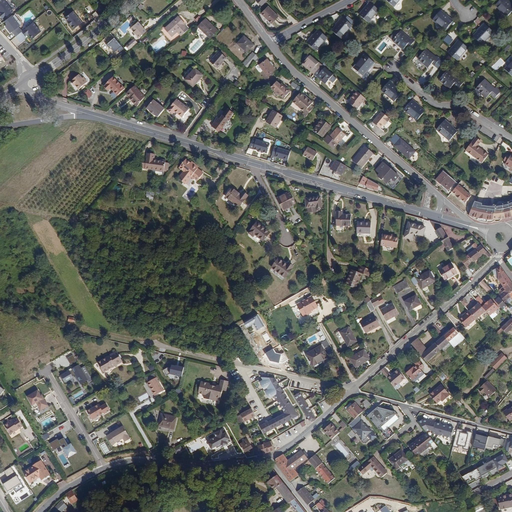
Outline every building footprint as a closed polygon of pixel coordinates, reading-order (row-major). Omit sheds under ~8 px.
[(0,0),(0,15),(3,19),(13,11),(5,0),(0,0)] [(500,0),(496,5),(507,16),(511,11),(511,3),(508,0),(500,0)] [(369,23),(379,10),(370,2),(359,15),(369,23)] [(279,16),(268,5),(261,14),(272,24),(279,16)] [(446,30),(453,21),(441,10),(433,19),(446,30)] [(73,11),(65,18),(74,29),(82,22),(73,11)] [(20,25),(12,15),(4,21),(7,25),(4,26),(11,33),(12,31),(19,26),(20,25)] [(183,35),(189,30),(185,26),(186,25),(179,17),(165,29),(172,36),(177,32),(179,30),(183,35)] [(338,24),(336,26),(332,30),(341,38),(352,25),(342,17),(337,23),(338,24)] [(205,34),(206,33),(211,38),(218,31),(206,20),(199,27),(205,34)] [(33,22),(22,32),(26,36),(29,34),(32,38),(40,31),(33,22)] [(138,22),(131,28),(139,37),(146,31),(138,22)] [(480,29),(478,31),(473,36),(482,44),(494,32),(484,22),(479,28),(480,29)] [(19,26),(12,31),(16,36),(22,31),(19,26)] [(312,37),(312,36),(306,42),(316,51),(327,38),(318,30),(314,35),(312,37)] [(408,43),(411,46),(415,40),(412,38),(411,39),(401,31),(392,41),(403,50),(407,45),(408,43)] [(444,40),(449,44),(454,38),(449,34),(444,40)] [(123,48),(114,37),(106,44),(109,48),(110,46),(114,51),(118,48),(120,51),(123,48)] [(244,37),(237,44),(247,53),(254,45),(244,37)] [(448,52),(457,59),(468,47),(459,39),(448,52)] [(434,61),(436,63),(441,58),(438,55),(437,57),(426,48),(418,58),(429,67),(432,62),(434,61)] [(219,51),(210,61),(217,68),(227,58),(219,51)] [(258,58),(253,53),(243,64),(249,68),(258,58)] [(362,75),(366,70),(369,68),(370,68),(375,63),(365,54),(353,68),(362,75)] [(314,74),(321,65),(310,55),(303,63),(312,71),(311,72),(314,74)] [(501,58),(493,66),(497,70),(504,62),(501,58)] [(274,66),(271,61),(270,62),(267,59),(259,66),(268,76),(276,70),(273,67),(274,66)] [(312,71),(303,63),(302,64),(311,72),(312,71)] [(333,75),(321,65),(314,74),(317,76),(318,75),(326,83),(333,75)] [(195,68),(185,80),(194,87),(204,75),(195,68)] [(455,82),(460,86),(464,81),(459,77),(458,78),(447,69),(439,79),(450,88),(454,84),(455,82)] [(79,75),(72,80),(76,85),(80,89),(88,82),(84,78),(83,78),(79,75)] [(325,84),(326,83),(318,75),(317,76),(325,84)] [(107,84),(105,87),(108,91),(111,88),(118,96),(125,88),(122,85),(121,85),(113,77),(106,84),(107,84)] [(486,97),(490,93),(492,92),(496,96),(501,91),(496,86),(495,88),(485,78),(476,88),(486,97)] [(395,85),(395,84),(390,79),(381,89),(395,100),(403,91),(398,87),(395,85)] [(272,88),(275,91),(273,92),(277,96),(278,94),(284,99),(290,92),(280,84),(280,85),(277,82),(272,88)] [(135,85),(126,93),(131,98),(132,99),(131,100),(137,107),(145,97),(135,85)] [(83,92),(88,98),(93,94),(88,88),(83,92)] [(364,96),(357,90),(353,95),(353,96),(352,98),(349,102),(357,108),(366,97),(364,96)] [(302,91),(294,99),(306,110),(304,113),(307,116),(316,106),(312,103),(314,101),(308,95),(308,96),(302,91)] [(425,110),(420,106),(417,104),(418,103),(413,98),(404,109),(417,120),(425,110)] [(173,114),(175,111),(183,117),(189,109),(177,99),(168,110),(173,114)] [(155,115),(158,117),(165,109),(153,100),(147,108),(150,111),(149,112),(154,116),(155,115)] [(221,124),(224,126),(234,112),(228,107),(221,117),(218,116),(215,120),(217,122),(213,128),(219,132),(221,129),(219,127),(221,124)] [(281,115),(274,110),(266,122),(275,127),(283,116),(281,115)] [(391,118),(382,110),(373,121),(380,127),(384,123),(385,121),(387,123),(391,118)] [(322,119),(313,130),(323,138),(331,126),(322,119)] [(450,124),(451,123),(446,119),(437,128),(450,140),(458,131),(453,126),(450,124)] [(345,135),(337,128),(330,137),(328,135),(324,140),(334,148),(345,135)] [(395,133),(390,139),(395,143),(395,144),(409,157),(416,150),(401,137),(400,138),(395,133)] [(476,136),(466,149),(483,162),(489,154),(478,145),(482,140),(476,136)] [(270,144),(253,138),(249,148),(267,154),(270,144)] [(292,149),(275,144),(272,156),(289,160),(292,149)] [(308,147),(303,155),(313,161),(318,153),(308,147)] [(373,154),(365,147),(353,160),(362,168),(366,163),(365,162),(366,160),(368,160),(373,154)] [(155,156),(147,155),(146,158),(143,158),(141,167),(155,170),(155,171),(163,172),(164,172),(164,171),(167,171),(168,171),(169,171),(170,163),(166,162),(166,160),(161,159),(161,161),(155,160),(155,156)] [(190,164),(191,163),(186,159),(179,168),(184,172),(179,179),(186,184),(192,177),(194,179),(195,178),(198,180),(204,173),(198,169),(194,165),(193,166),(190,164)] [(335,172),(338,173),(342,175),(347,167),(335,160),(330,169),(335,172)] [(376,170),(380,173),(378,176),(387,184),(391,178),(395,181),(399,176),(383,162),(376,170)] [(448,190),(456,181),(443,170),(436,179),(448,190)] [(377,190),(379,185),(368,179),(366,187),(377,190)] [(459,183),(453,191),(457,194),(456,195),(461,199),(461,198),(465,202),(472,195),(459,183)] [(232,188),(226,197),(239,207),(248,195),(243,192),(241,195),(232,188)] [(296,203),(291,193),(288,194),(287,193),(277,198),(284,211),(294,206),(293,204),(296,203)] [(317,211),(322,211),(320,197),(306,198),(307,208),(316,207),(317,211)] [(482,203),(475,201),(469,215),(472,217),(474,218),(476,218),(478,218),(482,203)] [(503,218),(506,217),(503,203),(503,201),(500,202),(499,204),(496,204),(494,218),(497,218),(499,218),(503,218)] [(503,203),(506,217),(511,215),(511,213),(508,202),(503,203)] [(488,219),(490,204),(482,203),(478,217),(488,219)] [(337,212),(336,226),(351,226),(351,215),(342,215),(342,212),(337,212)] [(439,224),(429,221),(442,241),(448,251),(454,247),(450,241),(451,241),(447,234),(446,235),(439,224)] [(253,237),(255,235),(263,241),(270,232),(257,222),(249,233),(253,237)] [(371,222),(366,222),(366,224),(357,223),(357,233),(371,233),(371,222)] [(425,227),(409,222),(404,237),(412,239),(413,233),(423,236),(425,227)] [(392,236),(391,235),(383,234),(381,246),(397,248),(398,238),(392,237),(392,236)] [(491,256),(480,245),(478,247),(475,243),(469,248),(470,250),(472,252),(468,255),(461,260),(466,267),(483,254),(487,258),(489,257),(491,256)] [(278,259),(272,268),(285,278),(294,267),(289,263),(287,265),(278,259)] [(451,263),(439,271),(445,280),(457,273),(451,263)] [(369,276),(371,270),(361,266),(358,272),(351,270),(345,285),(356,289),(362,274),(369,276)] [(500,266),(497,268),(498,280),(503,287),(511,282),(500,266)] [(415,276),(411,279),(414,285),(418,283),(422,289),(436,281),(429,270),(420,276),(416,278),(415,276)] [(484,279),(479,284),(484,289),(489,285),(484,279)] [(406,280),(393,287),(396,294),(406,289),(408,292),(412,290),(406,280)] [(511,282),(503,287),(506,291),(511,297),(511,298),(511,282)] [(500,291),(493,298),(495,300),(499,297),(506,291),(503,287),(498,290),(500,291)] [(511,297),(506,291),(499,297),(504,302),(511,297)] [(416,295),(405,301),(409,311),(421,304),(416,295)] [(312,296),(297,305),(304,317),(312,312),(311,310),(313,309),(314,309),(318,307),(312,296)] [(381,304),(376,296),(371,300),(374,307),(381,304)] [(499,297),(495,300),(500,306),(503,310),(507,306),(504,302),(499,297)] [(493,298),(482,307),(486,311),(489,315),(500,306),(495,300),(493,298)] [(374,307),(371,300),(367,304),(371,312),(375,309),(374,307)] [(394,315),(395,317),(399,314),(393,303),(389,305),(388,303),(386,305),(386,307),(381,310),(386,320),(394,315)] [(469,312),(476,319),(476,320),(486,311),(482,307),(479,303),(469,312)] [(469,312),(468,311),(463,314),(464,315),(459,319),(466,327),(476,319),(469,312)] [(375,315),(361,323),(366,333),(380,325),(375,315)] [(501,328),(506,334),(510,330),(509,329),(511,326),(511,318),(511,319),(502,327),(501,328)] [(434,324),(431,326),(439,336),(441,333),(434,324)] [(451,344),(452,346),(462,338),(458,333),(453,327),(444,336),(449,342),(451,344)] [(252,340),(255,345),(256,346),(267,339),(266,338),(269,336),(265,328),(261,329),(262,331),(251,338),(252,340)] [(349,328),(340,332),(348,346),(357,341),(349,328)] [(452,346),(454,347),(464,337),(460,332),(458,333),(462,338),(452,346)] [(411,343),(427,362),(442,349),(449,342),(444,336),(428,350),(417,338),(411,343)] [(449,342),(442,349),(444,351),(451,344),(449,342)] [(321,345),(306,354),(313,366),(328,357),(321,345)] [(364,350),(350,358),(356,368),(370,359),(364,350)] [(114,364),(122,360),(117,352),(98,363),(103,373),(115,366),(114,364)] [(491,364),(496,369),(498,368),(507,358),(502,353),(491,364)] [(73,354),(67,358),(70,365),(77,361),(73,354)] [(406,373),(415,385),(426,376),(421,370),(424,366),(417,358),(413,361),(416,365),(414,368),(413,367),(406,373)] [(70,370),(62,375),(66,382),(74,377),(73,376),(76,375),(80,382),(87,378),(80,365),(73,369),(73,370),(71,372),(70,370)] [(184,368),(175,366),(171,365),(171,368),(168,367),(163,370),(167,376),(170,374),(182,377),(184,368)] [(384,367),(381,370),(386,376),(390,373),(384,367)] [(486,379),(495,370),(492,368),(484,377),(486,379)] [(387,378),(396,389),(401,385),(399,383),(405,379),(397,370),(387,378)] [(209,381),(201,379),(198,390),(204,392),(203,396),(215,398),(216,396),(220,397),(222,387),(225,388),(228,378),(221,377),(219,383),(217,382),(215,384),(210,382),(209,381)] [(156,378),(148,383),(155,396),(164,391),(156,378)] [(275,396),(264,378),(261,378),(272,398),(275,396)] [(284,391),(276,378),(264,378),(275,396),(284,391)] [(295,396),(285,379),(280,378),(276,378),(284,391),(294,408),(300,405),(295,396)] [(484,392),(490,397),(496,390),(487,381),(480,388),(481,388),(479,390),(482,393),(484,392)] [(450,395),(441,385),(430,394),(437,403),(441,400),(443,401),(450,395)] [(42,397),(38,390),(28,396),(37,412),(49,405),(44,398),(43,398),(42,397)] [(298,415),(294,408),(284,391),(275,396),(285,413),(268,423),(266,420),(260,424),(260,426),(264,434),(298,415)] [(301,394),(300,392),(295,396),(300,405),(309,420),(314,421),(317,419),(307,404),(301,394)] [(305,392),(301,394),(307,404),(311,402),(305,392)] [(368,409),(373,405),(369,400),(364,405),(368,409)] [(106,404),(100,406),(98,403),(86,408),(90,417),(102,413),(109,411),(106,404)] [(359,417),(365,412),(357,403),(349,410),(357,419),(359,417)] [(511,407),(508,410),(507,409),(503,412),(510,421),(511,419),(511,407)] [(256,415),(252,408),(240,415),(243,421),(244,422),(256,415)] [(396,414),(378,409),(368,417),(389,443),(395,438),(389,430),(401,421),(396,414)] [(177,417),(161,414),(159,426),(174,429),(177,417)] [(359,417),(357,419),(350,425),(354,430),(353,431),(357,435),(358,434),(363,440),(362,441),(364,444),(367,444),(371,440),(372,441),(377,437),(372,432),(371,433),(362,423),(363,421),(359,417)] [(16,422),(13,424),(8,427),(14,436),(27,428),(22,420),(17,423),(16,422)] [(60,425),(63,432),(72,428),(69,421),(60,425)] [(427,432),(431,430),(433,431),(435,423),(423,421),(419,422),(427,432)] [(442,424),(435,423),(433,431),(433,433),(445,436),(444,439),(451,440),(454,427),(447,425),(447,426),(442,425),(442,424)] [(334,439),(341,433),(333,424),(325,430),(334,439)] [(105,436),(111,445),(122,439),(124,442),(130,439),(122,426),(109,434),(105,436)] [(256,446),(264,444),(254,426),(248,430),(256,446)] [(224,429),(215,434),(216,437),(211,440),(211,441),(209,443),(211,447),(212,448),(216,446),(217,448),(221,446),(222,448),(228,444),(228,443),(231,442),(224,429)] [(457,429),(453,445),(458,447),(459,444),(464,445),(464,448),(469,449),(472,432),(467,431),(467,433),(463,432),(462,434),(461,433),(461,432),(462,430),(457,429)] [(482,434),(477,433),(474,447),(479,448),(478,450),(485,452),(486,448),(489,438),(482,436),(482,434)] [(62,435),(50,442),(54,449),(64,443),(66,446),(63,448),(68,457),(76,452),(71,443),(68,445),(62,435)] [(421,458),(434,446),(426,437),(412,448),(421,458)] [(501,440),(489,437),(489,438),(486,448),(493,450),(494,445),(504,447),(506,440),(501,439),(501,440)] [(199,439),(187,445),(190,452),(203,446),(199,439)] [(243,443),(239,445),(241,449),(243,447),(246,452),(252,448),(248,440),(243,443)] [(271,452),(275,450),(271,443),(273,442),(272,441),(264,444),(256,446),(261,455),(271,452)] [(104,442),(99,445),(105,453),(110,450),(104,442)] [(408,463),(412,460),(404,450),(391,460),(399,470),(404,466),(406,469),(410,466),(408,463)] [(303,451),(298,455),(304,462),(308,459),(303,451)] [(503,466),(502,464),(508,461),(504,454),(492,460),(496,467),(497,469),(503,466)] [(288,461),(284,455),(277,458),(276,462),(291,482),(299,476),(294,469),(304,462),(298,455),(288,461)] [(330,483),(336,478),(316,455),(305,465),(308,468),(313,464),(330,483)] [(379,474),(385,469),(375,458),(360,470),(364,475),(371,469),(370,468),(373,466),(379,474)] [(492,460),(478,468),(482,476),(482,477),(488,474),(487,472),(496,467),(492,460)] [(41,479),(40,478),(43,477),(47,482),(54,477),(45,464),(31,472),(37,482),(41,479)] [(478,468),(464,476),(470,483),(482,476),(478,468)] [(295,497),(278,474),(269,482),(275,490),(278,488),(288,503),(289,502),(295,497)] [(316,498),(320,497),(317,493),(313,496),(306,487),(299,492),(307,504),(316,498)] [(79,500),(74,490),(68,494),(69,496),(53,511),(52,511),(62,511),(65,510),(73,504),(79,500)] [(498,507),(511,503),(511,490),(510,491),(510,492),(496,495),(498,507)] [(306,511),(295,497),(289,502),(296,511),(306,511)] [(367,498),(352,508),(354,511),(355,511),(369,502),(367,498)] [(85,511),(79,500),(73,504),(77,511),(85,511)]
